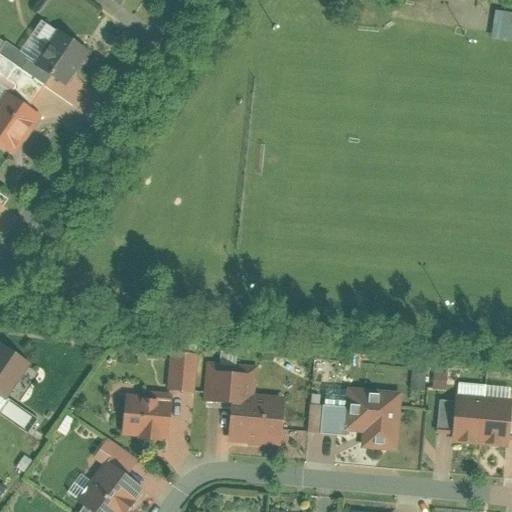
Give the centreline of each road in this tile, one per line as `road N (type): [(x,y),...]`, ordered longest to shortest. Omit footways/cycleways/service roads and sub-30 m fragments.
road 1 (residential): [(511,495),(216,468),(192,476),(168,511)]
road 2 (residential): [(0,257),(180,0)]
